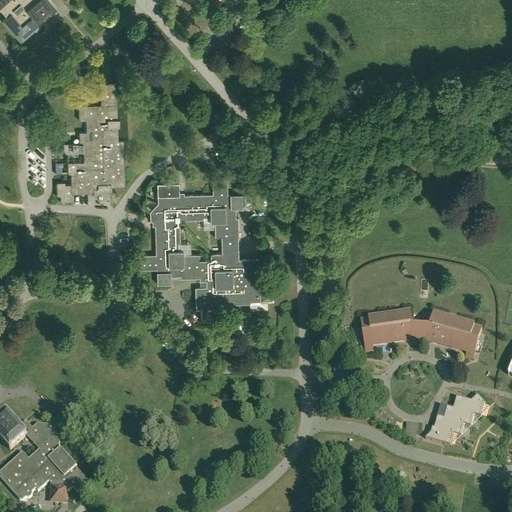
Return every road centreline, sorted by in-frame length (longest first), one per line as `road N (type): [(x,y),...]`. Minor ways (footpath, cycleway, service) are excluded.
road 1 (track): [(298,195),(363,194),(421,167),(511,152)]
road 2 (residential): [(307,421),(364,430),(437,460),(511,472)]
road 3 (residential): [(387,380),(399,413),(422,418),(437,402),(446,375),(436,361),(411,358),(394,367)]
road 4 (residential): [(112,214),(142,177),(249,119)]
road 5 (residential): [(167,330),(212,370),(305,375)]
road 6 (residential): [(145,4),(39,90)]
road 7 (residential): [(301,247),(245,241),(244,219),(253,212),(299,211)]
road 8 (residential): [(305,375),(301,247)]
road 9 (residential): [(225,511),(291,458),(307,421)]
